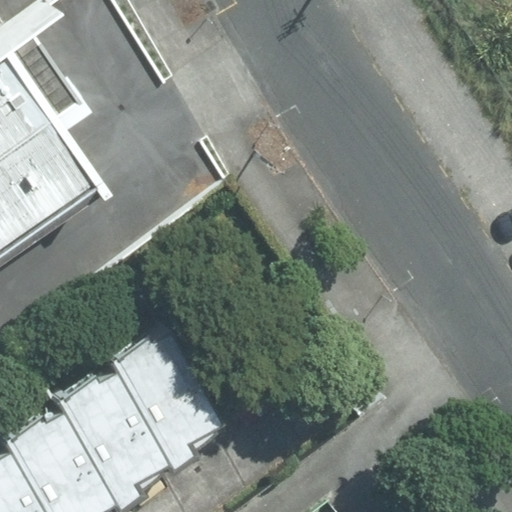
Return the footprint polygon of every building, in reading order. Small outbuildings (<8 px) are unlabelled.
[(0,226),(83,168),(0,53),(0,226)] [(154,441),(207,401),(160,296),(105,336),(154,441)] [(100,481),(154,441),(105,336),(51,376),(100,481)] [(0,422),(42,511),(58,511),(100,481),(51,376),(0,413),(0,422)] [(0,511),(42,511),(0,422),(0,511)] [(308,511),(302,503),(290,511),(308,511)]
